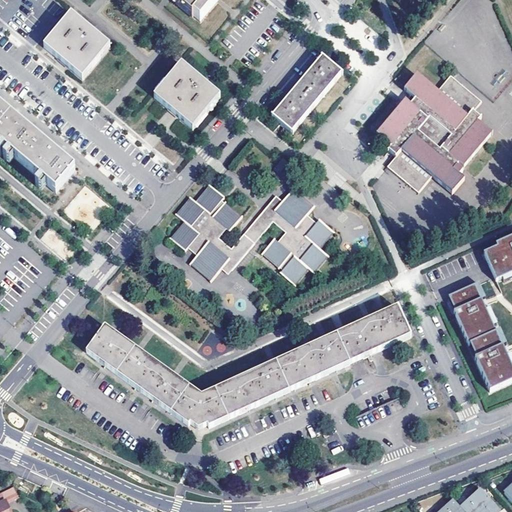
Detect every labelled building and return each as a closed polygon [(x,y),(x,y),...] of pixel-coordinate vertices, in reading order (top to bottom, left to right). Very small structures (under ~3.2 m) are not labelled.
[(171,0),(199,24),(219,0),(171,0)] [(110,49),(71,16),(44,48),(64,65),(83,81),(110,49)] [(341,75),(321,58),(312,69),(279,107),(271,117),(290,134),(341,75)] [(219,100),(181,68),(154,100),(171,115),(192,132),(219,100)] [(376,136),(391,149),(388,152),(389,154),(395,159),(387,169),(417,195),(432,179),(451,196),(464,181),(454,172),(458,166),(462,169),(492,135),(479,124),(481,122),(473,115),(482,105),(452,79),(437,95),(418,78),(405,93),(416,102),(411,108),(405,102),(376,136)] [(0,146),(57,194),(75,172),(59,158),(19,125),(0,109),(0,146)] [(309,216),(315,208),(294,190),(278,209),(271,203),(232,249),(218,238),(226,229),(229,232),(241,218),(224,203),(223,205),(221,203),(224,200),(210,188),(196,203),(192,199),(176,216),(184,223),(170,239),(184,252),(187,249),(196,257),(189,264),(212,284),(229,266),(235,270),(275,224),(288,235),(280,244),(277,241),(265,255),(285,272),(282,275),(296,286),(310,270),(315,274),(329,258),(320,250),(335,232),(321,220),(317,224),(309,216)] [(497,248),(484,254),(496,281),(501,279),(511,273),(511,238),(496,245),(497,248)] [(511,273),(501,279),(503,284),(511,279),(511,273)] [(456,314),(454,315),(469,347),(470,346),(477,360),(475,361),(490,393),(511,382),(511,368),(508,359),(503,348),(507,346),(500,332),(496,334),(493,329),(487,316),(481,303),(486,300),(480,286),(449,300),(456,314)] [(374,355),(411,339),(398,309),(342,334),(202,396),(105,328),(86,354),(106,368),(138,390),(150,398),(198,432),(251,409),(271,400),(312,382),(333,373),(356,363),(374,355)] [(492,314),(487,316),(493,329),(498,326),(492,314)] [(461,510),(463,511),(500,511),(482,491),(461,510)] [(463,511),(461,510),(454,502),(443,511),(463,511)]
